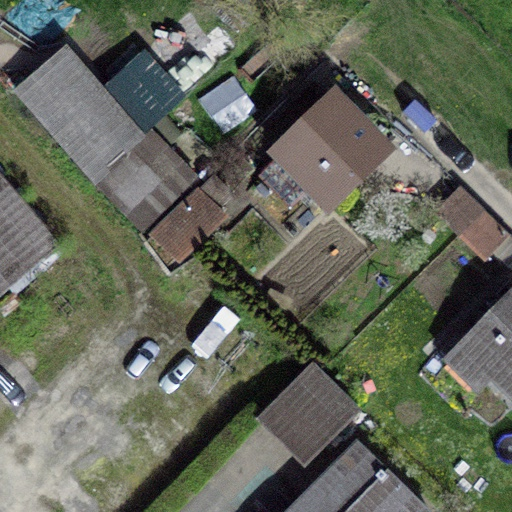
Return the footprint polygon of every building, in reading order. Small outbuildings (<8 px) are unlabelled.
[(227,228),(64,51),(11,100),(174,277),(227,228)] [(334,97),(265,162),(325,225),(393,160),(334,97)] [(0,298),(63,244),(0,172),(0,298)] [(511,296),(455,360),(511,410),(511,296)] [(359,419),(310,373),(255,431),(304,477),(359,419)] [(419,511),(355,451),(296,511),(419,511)]
